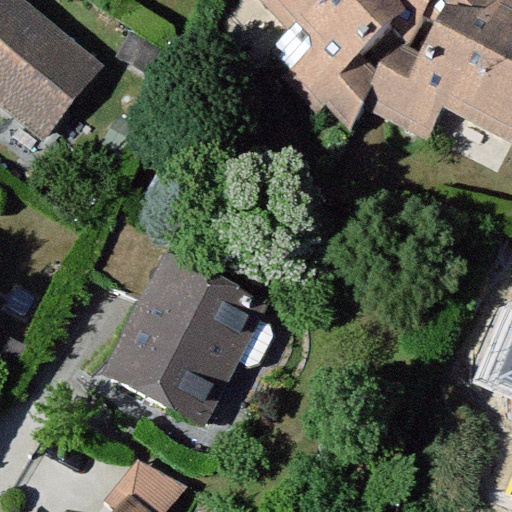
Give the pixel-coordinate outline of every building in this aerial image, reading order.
[(102,69),(0,0),(0,117),(47,149),(102,69)] [(511,132),(511,39),(455,0),(253,0),(246,7),(329,125),(422,138),(439,117),(502,149),(511,132)] [(258,301),(158,252),(96,376),(196,425),(258,301)] [(511,339),(454,451),(511,480),(511,339)] [(158,511),(180,482),(127,445),(78,511),(14,511),(10,509),(7,511),(158,511)]
